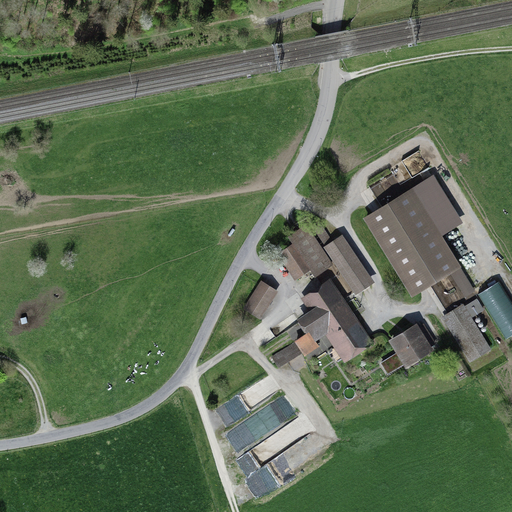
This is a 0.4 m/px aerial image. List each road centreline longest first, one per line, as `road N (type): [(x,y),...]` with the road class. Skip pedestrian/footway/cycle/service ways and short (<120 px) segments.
road 1 (tertiary): [(335,0),(320,127),(170,389),(103,424),(0,444)]
road 2 (track): [(187,363),(235,511)]
